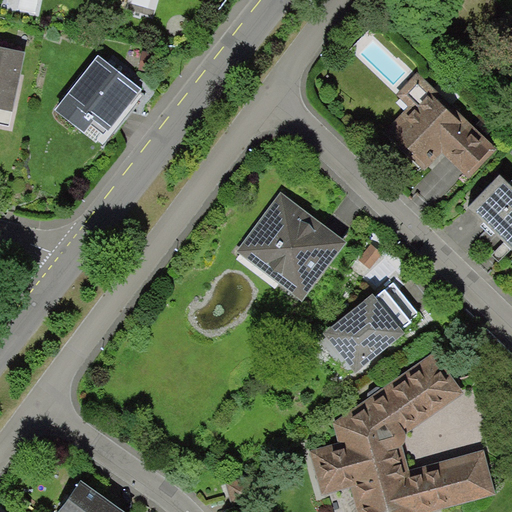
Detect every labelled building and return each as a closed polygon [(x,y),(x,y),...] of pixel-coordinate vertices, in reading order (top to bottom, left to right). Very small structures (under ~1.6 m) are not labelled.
[(0,124),(6,125),(21,50),(0,46),(0,124)] [(94,57),(51,111),(97,147),(141,93),(94,57)] [(494,148),(416,74),(396,95),(408,106),(383,132),(425,171),(441,154),(466,178),(494,148)] [(511,188),(496,173),(462,206),(511,255),(511,188)] [(344,242),(277,193),(234,251),(301,300),(344,242)] [(394,283),(331,332),(356,364),(419,315),(394,283)] [(457,390),(434,359),(339,426),(344,446),(317,453),(326,488),(354,481),(362,511),(418,511),(418,510),(431,506),(489,490),(482,456),(421,470),(406,474),(402,458),(398,445),(406,428),(457,390)] [(121,511),(74,481),(52,511),(121,511)]
